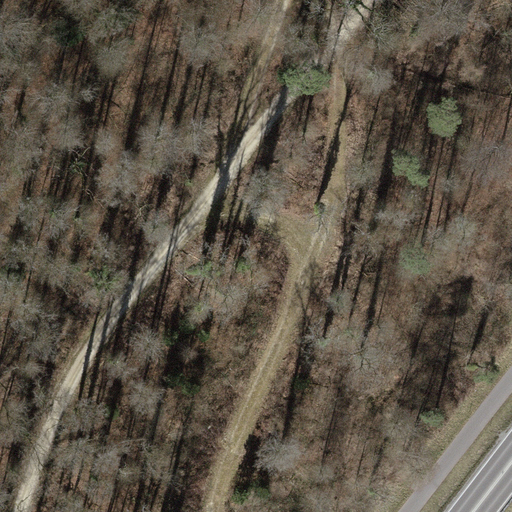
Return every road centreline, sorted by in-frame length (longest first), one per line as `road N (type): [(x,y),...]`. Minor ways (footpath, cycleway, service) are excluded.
road 1 (track): [(331,0),(344,36),(109,319),(76,373),(28,511)]
road 2 (track): [(344,36),(334,176),(316,258),(225,472),(217,511)]
road 3 (track): [(210,204),(285,0)]
road 4 (track): [(210,204),(268,220),(316,258)]
